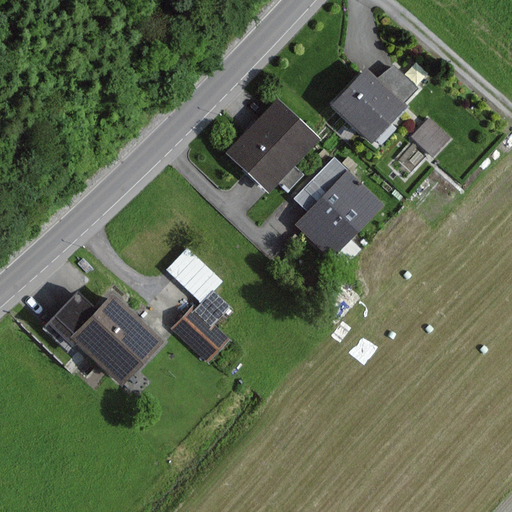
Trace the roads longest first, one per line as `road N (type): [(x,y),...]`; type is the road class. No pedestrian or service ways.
road 1 (tertiary): [(303,0),(0,296)]
road 2 (track): [(511,111),(389,0)]
